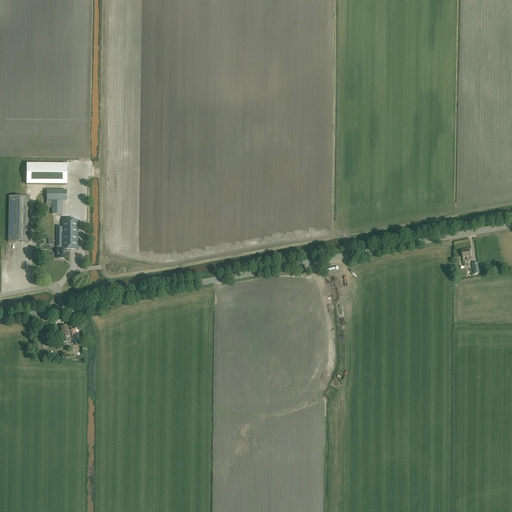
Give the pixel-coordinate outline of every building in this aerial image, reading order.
[(27,164),(26,184),(66,184),(67,164),(27,164)] [(67,191),(47,190),(47,201),(47,208),(52,208),(52,214),(61,214),(61,201),(67,201),(67,191)] [(30,197),(9,196),(8,242),(29,242),(30,197)] [(78,220),(62,220),(62,227),(57,227),(57,230),(56,230),(56,231),(57,231),(56,239),(56,247),(58,247),(58,250),(56,250),(56,254),(57,254),(57,258),(60,258),(61,259),(65,259),(65,251),(66,251),(66,250),(78,250),(78,220)] [(471,260),(469,250),(462,251),(463,258),(467,258),(467,260),(471,260)] [(62,338),(63,343),(70,341),(70,340),(77,339),(75,329),(70,330),(71,336),(70,336),(70,337),(69,337),(67,326),(60,328),(62,338)]
